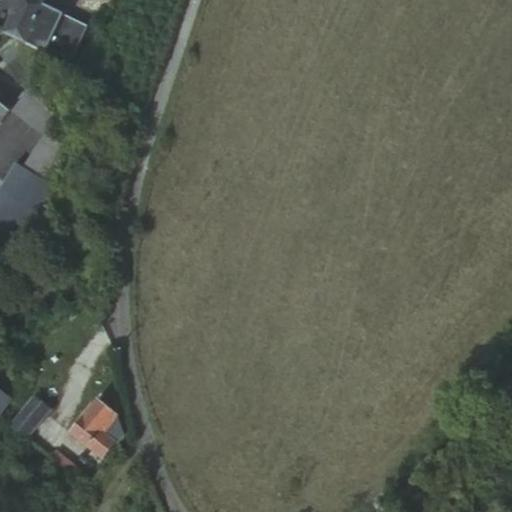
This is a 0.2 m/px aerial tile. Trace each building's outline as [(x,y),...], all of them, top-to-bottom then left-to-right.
[(25,0),(24,0),(5,39),(45,59),(47,54),(72,66),(89,31),(25,0)] [(61,116),(29,91),(19,104),(0,89),(0,127),(10,115),(43,139),(61,116)] [(22,173),(14,169),(0,193),(0,254),(15,228),(30,237),(39,222),(44,206),(47,188),(66,154),(43,139),(22,173)] [(0,423),(14,399),(0,391),(0,423)] [(17,429),(33,442),(54,414),(38,402),(17,429)] [(107,462),(126,436),(119,417),(101,403),(75,436),(107,462)]
